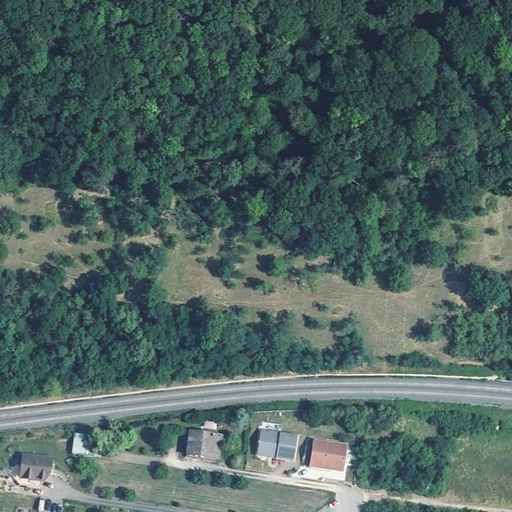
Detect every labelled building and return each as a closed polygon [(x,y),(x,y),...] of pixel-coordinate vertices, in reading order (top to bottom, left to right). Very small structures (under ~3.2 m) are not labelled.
[(298,428),(262,421),(257,444),(259,447),(267,448),(269,446),(276,447),(275,450),(293,453),(298,428)] [(220,437),(189,433),(186,457),(203,459),(204,456),(218,457),(220,437)] [(103,439),(74,434),(70,454),(99,459),(103,439)] [(345,445),(313,441),(309,465),(340,470),(345,445)] [(50,457),(23,454),(19,482),(40,485),(49,471),(50,457)] [(44,510),(53,511),(60,511),(62,504),(46,501),(44,510)]
